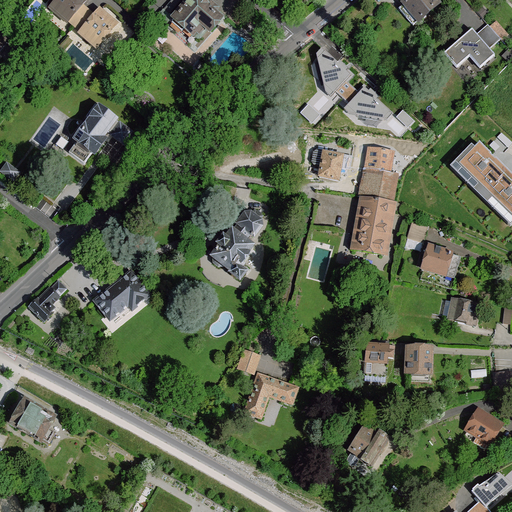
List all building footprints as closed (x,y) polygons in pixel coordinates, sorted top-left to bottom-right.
[(86,0),(59,0),(53,8),(69,22),(71,19),(82,6),(87,1),(86,0)] [(206,0),(193,0),(175,22),(197,40),(200,38),(202,40),(208,32),(213,36),(225,22),(218,16),(221,12),(206,0)] [(432,0),(411,0),(400,10),(414,27),(438,6),(432,0)] [(96,18),(82,6),(71,19),(78,24),(85,30),(96,18)] [(85,30),(82,34),(98,47),(116,26),(100,12),(96,18),(85,30)] [(272,25),(266,19),(262,24),(268,29),(272,25)] [(477,36),(490,50),(501,41),(488,26),(477,36)] [(473,31),(444,56),(457,70),(471,58),(481,70),(496,57),(490,50),(477,36),(473,31)] [(0,53),(8,43),(0,36),(0,53)] [(356,75),(323,46),(316,53),(325,92),(331,98),(336,92),(348,104),(344,108),(348,112),(388,118),(394,112),(364,85),(359,91),(350,81),(356,75)] [(309,104),(301,114),(312,124),(321,114),(309,104)] [(93,122),(89,128),(101,137),(106,131),(108,133),(117,122),(96,106),(87,118),(93,122)] [(403,111),(397,118),(409,128),(415,121),(403,111)] [(121,124),(112,136),(124,144),(132,133),(121,124)] [(87,127),(76,141),(79,142),(93,153),(95,154),(105,141),(101,137),(89,128),(87,127)] [(450,165),(511,226),(511,174),(478,141),(475,145),(472,143),(450,165)] [(93,153),(79,142),(70,154),(85,165),(93,153)] [(368,170),(389,173),(392,153),(372,150),(368,170)] [(322,167),(325,153),(317,151),(314,153),(313,163),(315,166),(322,167)] [(322,167),(320,177),(339,182),(340,174),(343,157),(325,153),(322,167)] [(352,158),(343,157),(340,174),(345,175),(346,169),(350,170),(352,158)] [(7,162),(2,173),(18,178),(22,168),(7,162)] [(364,199),(393,204),(398,175),(389,173),(368,170),(364,199)] [(354,235),(387,241),(393,204),(364,199),(361,199),(354,235)] [(238,225),(250,234),(253,236),(261,227),(260,221),(259,220),(262,217),(254,211),(252,215),(250,214),(245,215),(237,224),(238,225)] [(414,222),(407,240),(423,244),(428,226),(414,222)] [(220,246),(212,257),(231,271),(236,275),(241,269),(244,265),(241,263),(248,254),(247,253),(251,246),(245,241),(250,234),(238,225),(233,232),(232,231),(226,239),(223,237),(218,244),(220,246)] [(354,235),(352,251),(385,256),(387,241),(354,235)] [(431,249),(424,270),(455,279),(461,258),(431,249)] [(245,272),(241,269),(236,275),(231,271),(230,273),(239,280),(245,272)] [(131,273),(96,302),(111,321),(129,306),(133,311),(150,297),(131,273)] [(51,291),(59,299),(67,291),(59,283),(51,291)] [(51,290),(31,309),(45,322),(56,311),(51,307),(59,299),(51,291),(51,290)] [(450,318),(453,303),(446,302),(443,316),(450,318)] [(480,307),(453,302),(453,303),(450,318),(477,324),(480,307)] [(360,359),(367,359),(368,346),(368,341),(364,341),(360,359)] [(367,359),(367,362),(387,364),(388,359),(393,358),(393,348),(368,346),(367,359)] [(432,351),(409,350),(408,374),(431,375),(432,351)] [(260,357),(245,352),(239,370),(254,375),(260,357)] [(259,376),(246,414),(261,419),(269,397),(293,405),(298,389),(259,376)] [(26,400),(11,427),(44,446),(59,419),(26,400)] [(501,425),(481,413),(469,431),(478,437),(489,444),(501,425)] [(374,433),(365,428),(350,452),(359,457),(358,459),(372,468),(389,440),(375,431),(374,433)] [(486,450),(489,444),(478,437),(474,443),(486,450)] [(499,472),(472,491),(480,500),(487,508),(511,485),(499,472)] [(480,500),(467,511),(490,511),(487,508),(480,500)]
